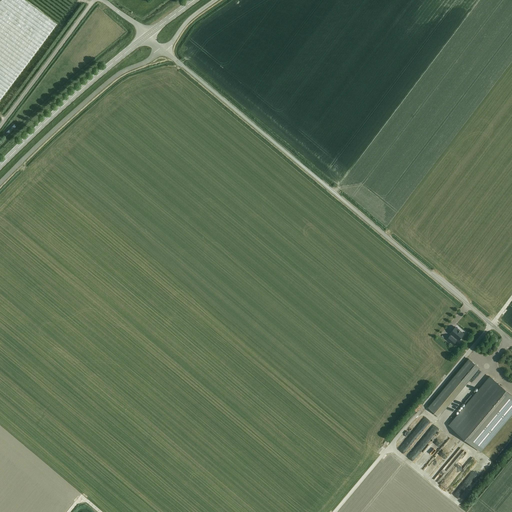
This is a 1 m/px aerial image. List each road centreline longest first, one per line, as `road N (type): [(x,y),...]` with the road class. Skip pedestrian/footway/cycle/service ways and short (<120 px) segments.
road 1 (unclassified): [(491,324),(164,51)]
road 2 (unclassified): [(0,183),(108,81),(164,51)]
road 3 (tertiary): [(0,166),(146,35)]
road 4 (unclassified): [(0,125),(93,0)]
